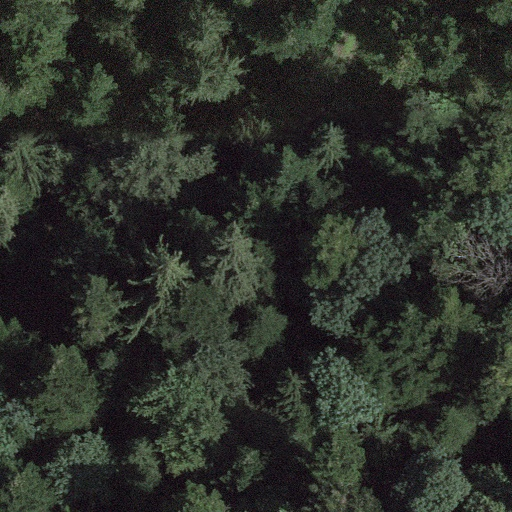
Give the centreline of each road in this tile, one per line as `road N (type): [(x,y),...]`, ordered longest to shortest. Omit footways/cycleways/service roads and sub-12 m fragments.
road 1 (track): [(371,0),(355,49),(305,135),(147,287),(105,315),(65,324),(0,314)]
road 2 (track): [(305,135),(465,210),(511,219)]
